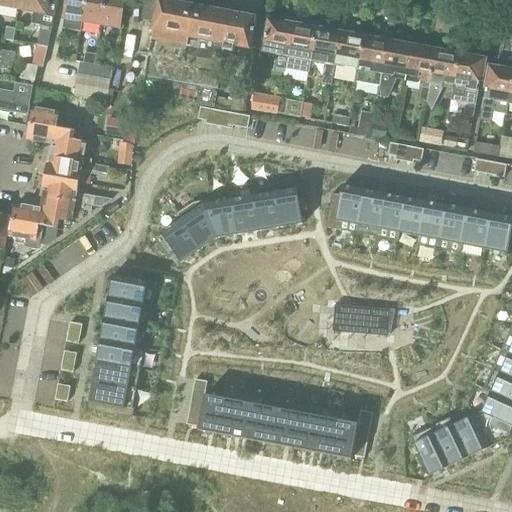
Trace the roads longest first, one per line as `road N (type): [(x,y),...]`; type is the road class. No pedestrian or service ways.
road 1 (residential): [(511,199),(200,141),(181,145),(147,178),(133,238),(61,288),(42,311),(20,420)]
road 2 (residential): [(20,420),(511,510)]
